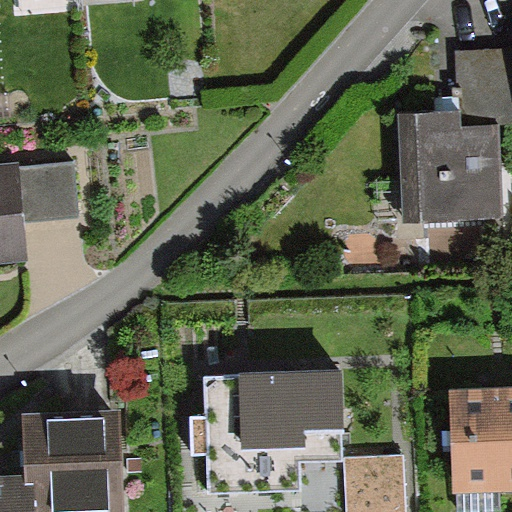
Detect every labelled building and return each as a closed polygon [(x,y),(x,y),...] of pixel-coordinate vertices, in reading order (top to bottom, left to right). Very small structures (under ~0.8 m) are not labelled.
[(468,128),(502,127),(511,126),(511,49),(459,52),(460,113),(468,113),(468,128)] [(407,228),(506,223),(502,127),(468,128),(468,113),(460,113),(449,113),(402,115),(407,228)] [(30,215),(89,211),(85,155),(26,159),(30,215)] [(0,253),(32,251),(30,215),(26,159),(0,161),(0,253)] [(457,497),(511,494),(511,397),(454,400),(457,497)] [(294,462),(334,461),(333,398),(285,399),(285,417),(293,416),(294,462)] [(37,511),(126,511),(120,414),(31,420),(35,481),(37,511)] [(206,499),(295,496),(294,462),(293,416),(285,417),(204,419),(206,499)] [(345,511),(413,511),(412,454),(344,456),(345,511)] [(0,511),(37,511),(35,481),(0,482),(0,511)]
